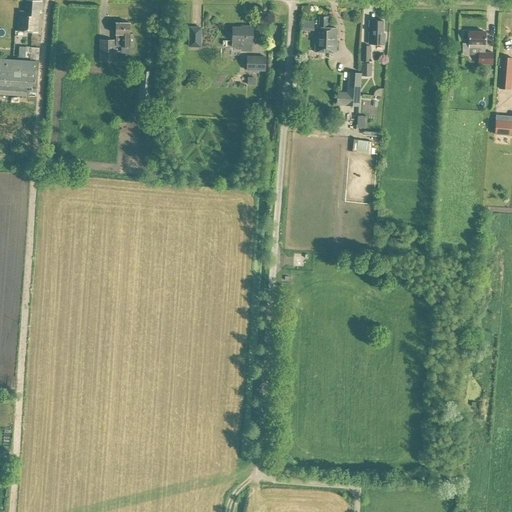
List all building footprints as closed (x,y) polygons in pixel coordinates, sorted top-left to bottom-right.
[(39,13),(40,13),(41,2),(25,0),(24,12),(19,11),(17,31),(37,33),(39,13)] [(314,53),(336,54),(337,28),(327,28),(327,17),(319,17),(319,28),(315,27),(314,53)] [(383,21),(369,21),(368,44),(384,45),(385,34),(383,34),(383,21)] [(134,54),(133,34),(129,34),(129,23),(116,23),(116,46),(121,46),(121,54),(134,54)] [(202,26),(188,26),(188,46),(202,47),(202,26)] [(232,27),(232,42),(232,48),(241,48),(241,43),(244,43),(243,51),(251,51),(252,43),(253,27),(245,26),(245,28),(232,27)] [(478,64),(492,64),(493,53),(485,53),(485,32),(468,32),(468,48),(479,48),(479,53),(478,53),(478,64)] [(114,49),(114,40),(99,40),(99,61),(116,61),(116,49),(114,49)] [(361,46),(361,61),(370,62),(370,46),(361,46)] [(38,60),(39,48),(21,47),(20,58),(38,60)] [(246,56),(246,71),(265,72),(265,56),(246,56)] [(511,81),(511,66),(511,58),(501,57),(499,80),(511,81)] [(0,58),(0,94),(35,97),(36,82),(34,82),(36,61),(0,58)] [(372,64),(361,63),(361,76),(371,76),(372,64)] [(141,71),(138,101),(138,108),(149,109),(150,100),(151,100),(153,76),(151,76),(152,72),(141,71)] [(358,95),(359,95),(360,75),(348,74),(346,95),(347,95),(347,100),(358,101),(358,95)] [(247,77),(247,85),(255,85),(256,77),(247,77)] [(453,96),(454,79),(445,78),(444,96),(453,96)] [(374,95),(374,96),(382,96),(382,88),(380,88),(379,89),(377,89),(376,90),(375,92),(374,93),(374,95)] [(511,117),(496,115),(494,134),(510,136),(511,117)] [(357,116),(356,128),(364,128),(365,116),(357,116)] [(355,150),(371,152),(373,140),(357,138),(355,150)]
